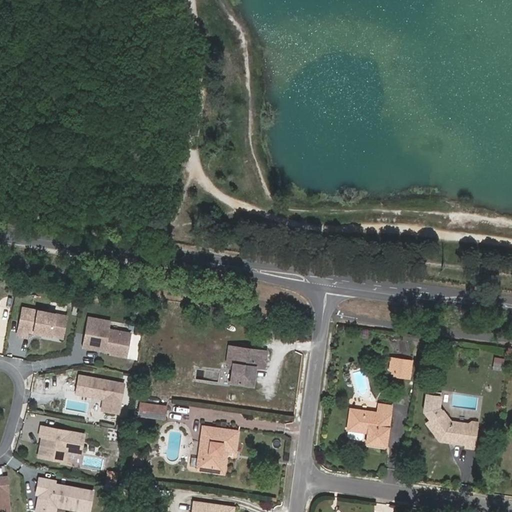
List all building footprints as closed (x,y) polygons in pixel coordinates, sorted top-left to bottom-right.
[(27,308),(22,335),(30,337),(31,331),(67,337),(71,315),(27,308)] [(113,321),(94,317),(89,347),(116,352),(117,349),(122,350),(121,354),(131,356),(135,333),(112,329),(113,321)] [(261,365),(270,367),(273,348),(235,342),(232,361),(233,361),(233,367),(237,367),(236,381),(254,383),(257,365),(261,365)] [(399,367),(406,368),(407,356),(401,355),(399,367)] [(405,372),(416,374),(419,357),(407,356),(406,368),(405,372)] [(128,384),(84,376),(82,389),(87,390),(86,395),(109,399),(107,410),(123,413),(128,384)] [(475,421),(456,417),(450,407),(449,409),(445,405),(448,389),(435,387),(431,408),(438,417),(432,419),(445,437),(457,439),(460,436),(463,440),(472,442),(472,444),(481,445),(485,419),(479,418),(475,421)] [(146,415),(156,416),(157,405),(172,407),(173,405),(148,402),(146,415)] [(401,404),(386,402),(385,412),(399,414),(401,404)] [(156,416),(171,418),(172,407),(157,405),(156,416)] [(395,443),(397,427),(399,414),(385,412),(358,408),(356,428),(370,431),(372,431),(372,427),(378,428),(377,431),(376,442),(395,444),(395,443)] [(132,421),(124,420),(122,429),(130,431),(132,421)] [(234,448),(241,449),(244,429),(210,425),(205,458),(210,458),(209,467),(215,469),(228,470),(231,452),(228,452),(229,448),(234,448)] [(89,435),(46,427),(44,436),(47,437),(46,440),(48,440),(47,444),(45,443),(43,458),(63,461),(65,452),(72,453),(85,455),(89,435)] [(370,431),(356,428),(355,435),(357,437),(367,439),(369,437),(370,431)] [(215,469),(209,467),(210,458),(205,458),(204,468),(230,472),(234,448),(229,448),(228,452),(231,452),(228,470),(215,469)] [(72,453),(65,452),(63,461),(71,463),(72,453)] [(140,465),(149,466),(150,454),(141,454),(140,465)] [(10,478),(0,479),(0,508),(0,509),(0,511),(12,511),(10,492),(12,492),(10,478)] [(59,482),(44,479),(42,491),(45,491),(44,496),(40,511),(59,511),(60,507),(61,502),(76,505),(75,510),(86,511),(93,511),(97,493),(59,486),(59,482)] [(141,483),(126,481),(125,488),(140,491),(141,483)]
